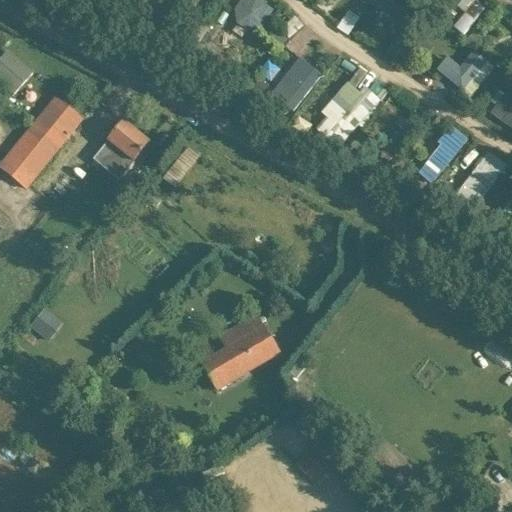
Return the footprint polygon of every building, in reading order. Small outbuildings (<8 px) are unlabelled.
[(144,15),(149,0),(117,0),(116,4),(144,15)] [(180,0),(178,4),(195,11),(200,0),(180,0)] [(257,0),(243,0),(231,21),(257,36),(273,9),(257,0)] [(389,0),(367,0),(365,4),(397,20),(404,7),(389,0)] [(392,0),(406,8),(411,0),(392,0)] [(349,36),(360,17),(349,10),(338,29),(349,36)] [(355,31),(368,38),(376,26),(363,18),(355,31)] [(472,98),(495,66),(472,50),(461,67),(447,57),(436,73),(472,98)] [(34,74),(9,52),(0,62),(0,82),(15,96),(34,74)] [(268,94),(291,114),(322,76),(299,57),(268,94)] [(511,82),(508,81),(491,120),(511,129),(511,82)] [(338,149),(381,101),(363,86),(358,91),(348,82),(320,113),(326,118),(316,129),(338,149)] [(56,100),(43,115),(1,168),(27,190),(70,137),(82,121),(56,100)] [(124,123),(109,142),(111,144),(100,157),(110,165),(120,153),(134,165),(150,145),(124,123)] [(185,146),(164,182),(177,189),(198,154),(185,146)] [(489,152),(448,204),(467,219),(508,167),(489,152)] [(0,234),(9,223),(0,216),(0,234)] [(46,312),(32,329),(47,342),(61,325),(46,312)] [(194,353),(217,392),(280,354),(257,317),(219,340),(225,349),(214,356),(208,344),(194,353)] [(325,438),(323,439),(296,464),(311,480),(340,454),(325,438)]
